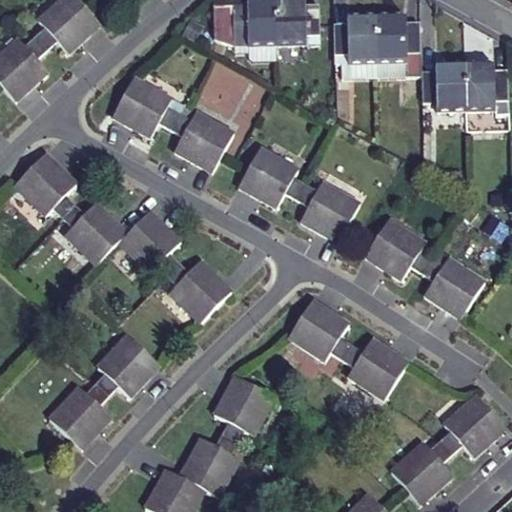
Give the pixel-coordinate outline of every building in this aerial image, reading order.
[(72,0),(48,25),(56,34),(66,45),(77,57),(106,27),(79,0),(72,0)] [(295,53),(295,44),(293,14),(293,8),(265,10),(268,54),(295,53)] [(269,70),(268,54),(265,10),(236,11),(236,18),(208,20),(209,44),(225,55),(240,55),(241,64),(247,70),(269,70)] [(236,18),(236,11),(208,14),(208,20),(236,18)] [(295,44),(308,44),(306,14),(293,14),(295,44)] [(343,28),(344,59),(344,67),(373,67),(374,23),(344,23),(343,28)] [(401,68),(402,59),(402,28),(402,23),(374,23),(373,67),(401,68)] [(329,59),(344,59),(343,28),(330,28),(329,59)] [(402,59),(417,60),(417,29),(402,28),(402,59)] [(66,45),(56,34),(45,45),(56,56),(66,45)] [(295,44),(295,53),(309,52),(308,44),(295,44)] [(56,56),(45,45),(34,57),(43,68),(56,56)] [(43,68),(34,57),(25,49),(0,74),(0,81),(28,110),(55,80),(43,68)] [(226,64),(241,64),(240,55),(225,55),(226,64)] [(196,102),(235,118),(251,80),(212,63),(196,102)] [(433,78),(433,110),(432,116),(461,117),(461,73),(433,73),(433,78)] [(491,74),(461,73),(461,117),(505,119),(505,79),(490,79),(491,74)] [(417,109),(433,110),(433,78),(417,78),(417,109)] [(142,136),(150,122),(156,112),(118,91),(97,127),(134,149),(142,136)] [(142,136),(155,145),(163,130),(150,122),(142,136)] [(182,126),(176,137),(167,151),(160,164),(196,185),(218,148),(182,126)] [(163,130),(155,145),(167,151),(176,137),(163,130)] [(45,218),(55,209),(66,198),(77,187),(47,157),(16,188),(45,218)] [(272,209),(279,196),(285,185),(247,165),(227,201),(265,222),(272,209)] [(291,204),(279,196),(272,209),(284,216),(291,204)] [(66,198),(55,209),(64,220),(76,208),(66,198)] [(310,200),(304,211),(297,224),(290,236),(326,259),(349,221),(310,200)] [(304,211),(291,204),(284,216),(297,224),(304,211)] [(87,220),(76,208),(64,220),(75,231),(87,220)] [(87,220),(75,231),(67,239),(98,270),(109,258),(122,246),(128,240),(98,209),(87,220)] [(150,274),(158,267),(171,255),(182,245),(153,215),(128,240),(122,246),(150,274)] [(394,289),(403,275),(410,265),(375,241),(351,275),(386,300),(394,289)] [(158,267),(169,279),(182,266),(171,255),(158,267)] [(169,279),(179,291),(192,278),(182,266),(169,279)] [(192,278),(179,291),(172,298),(202,328),(232,298),(203,268),(192,278)] [(414,283),(403,275),(394,289),(405,297),(414,283)] [(405,297),(420,307),(429,293),(414,283),(405,297)] [(436,283),(429,293),(420,307),(414,317),(448,340),(471,307),(436,283)] [(314,362),(321,352),(330,337),(338,324),(304,302),(280,340),(314,362)] [(133,343),(144,355),(156,367),(186,338),(155,305),(124,335),(133,343)] [(330,337),(321,352),(336,361),(345,346),(330,337)] [(133,365),(144,355),(133,343),(122,354),(133,365)] [(357,355),(349,369),(342,380),(377,401),(400,365),(365,343),(357,355)] [(336,361),(349,369),(357,355),(345,346),(336,361)] [(133,365),(122,354),(112,364),(122,375),(133,365)] [(122,375),(112,364),(103,355),(73,382),(104,416),(134,388),(122,375)] [(215,416),(228,423),(241,431),(253,438),(274,399),(236,377),(215,416)] [(431,440),(437,448),(449,460),(458,470),(486,444),(461,413),(431,440)] [(241,431),(228,423),(222,435),(234,443),(241,431)] [(222,435),(215,448),(228,456),(234,443),(222,435)] [(228,456),(215,448),(201,440),(180,477),(219,500),(239,462),(228,456)] [(449,460),(437,448),(426,459),(436,471),(449,460)] [(436,471),(426,459),(415,469),(426,481),(436,471)] [(426,481),(415,469),(408,460),(376,489),(396,511),(412,511),(435,491),(426,481)] [(147,511),(149,511),(193,511),(203,494),(167,474),(147,511)]
